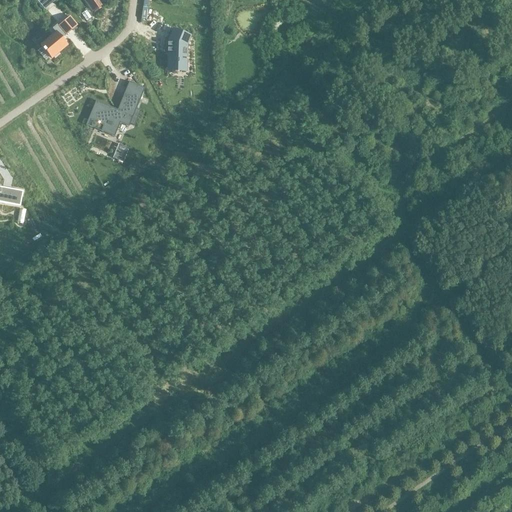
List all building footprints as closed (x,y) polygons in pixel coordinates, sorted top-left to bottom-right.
[(47,0),(37,0),(34,2),(40,11),(50,5),(47,0)] [(69,17),(64,21),(72,30),(77,26),(69,17)] [(60,24),(58,26),(65,35),(66,36),(68,33),(60,24)] [(173,30),(164,53),(169,54),(168,67),(186,67),(186,45),(190,36),(173,30)] [(43,50),(45,52),(46,51),(52,58),(67,45),(56,32),(41,45),(44,49),(43,50)] [(95,109),(90,120),(117,131),(120,123),(121,124),(121,123),(120,122),(121,120),(135,126),(141,111),(123,103),(120,111),(96,101),(93,109),(95,109)] [(128,147),(119,144),(114,156),(123,159),(128,147)] [(11,189),(8,204),(20,207),(23,191),(11,189)]
